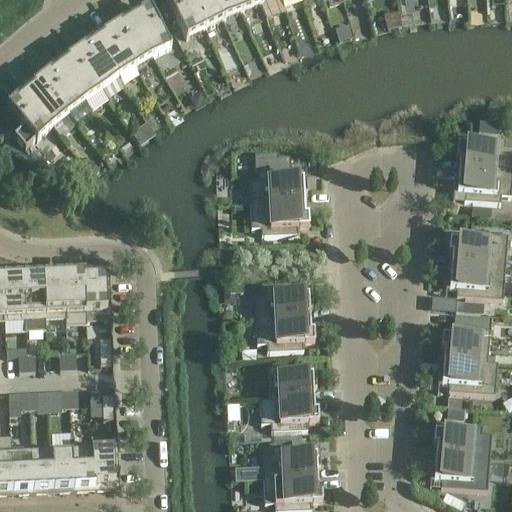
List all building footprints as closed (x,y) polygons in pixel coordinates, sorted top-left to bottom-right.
[(169,0),(164,3),(185,44),(204,34),(187,0),(169,0)] [(187,0),(204,34),(223,25),(211,0),(187,0)] [(211,0),(223,25),(241,17),(233,0),(211,0)] [(233,0),(241,17),(260,10),(256,0),(233,0)] [(256,0),(260,10),(279,2),(278,0),(256,0)] [(129,22),(152,62),(170,52),(148,12),(140,16),(138,13),(127,20),(129,22)] [(118,29),(110,34),(135,73),(152,62),(129,22),(127,20),(116,26),(118,29)] [(90,43),(92,45),(118,84),(135,73),(110,34),(103,39),(101,35),(90,43)] [(74,58),(101,95),(118,84),(92,45),(90,43),(80,50),(82,53),(74,58)] [(55,68),(57,70),(84,107),(101,95),(74,58),(67,63),(65,60),(55,68)] [(47,78),(40,83),(68,120),(84,107),(57,70),(55,68),(44,75),(47,78)] [(21,94),(23,97),(52,132),(68,120),(40,83),(33,89),(31,86),(21,94)] [(13,105),(6,112),(23,132),(13,141),(25,154),(35,145),(36,146),(52,132),(23,97),(21,94),(11,102),(13,105)] [(498,128),(479,127),(478,137),(497,138),(498,128)] [(459,162),(458,173),(511,177),(511,152),(504,152),(505,144),(488,143),(469,141),(468,149),(457,148),(456,161),(459,162)] [(268,165),(268,176),(288,175),(288,164),(268,165)] [(85,169),(93,179),(98,174),(90,165),(85,169)] [(511,178),(511,177),(458,173),(457,184),(454,184),(453,197),(464,198),(463,206),(500,209),(500,201),(510,202),(511,178)] [(249,210),(277,208),(303,207),(303,196),(307,195),(306,182),(295,183),(294,175),(288,175),(268,176),(258,177),(258,185),(248,185),(249,210)] [(303,207),(277,208),(249,210),(251,234),(261,234),(261,242),(297,240),(297,232),(308,231),(308,218),(304,218),(303,207)] [(491,213),(472,211),(470,221),(490,223),(491,213)] [(451,269),(504,273),(507,241),(461,237),(460,245),(449,244),(448,257),(451,257),(451,269)] [(502,305),(504,273),(451,269),(450,280),(446,280),(445,293),(456,294),(456,301),(476,303),(502,305)] [(83,276),(86,330),(86,326),(110,325),(109,299),(105,299),(105,288),(109,287),(108,274),(83,276)] [(42,280),(44,324),(65,323),(63,276),(48,277),(48,280),(42,280)] [(77,276),(63,276),(65,323),(66,323),(66,330),(86,330),(83,276),(82,276),(82,278),(78,279),(77,276)] [(2,282),(4,326),(24,325),(22,278),(7,279),(7,282),(2,282)] [(24,325),(44,324),(42,280),(37,280),(37,278),(22,278),(24,325)] [(242,287),(222,288),(223,297),(242,296),(242,287)] [(255,326),(284,324),(309,323),(308,311),(312,311),(311,298),(300,299),(300,291),(263,293),(264,301),(254,301),(255,326)] [(455,305),(454,316),(482,318),(483,307),(455,305)] [(453,333),(453,340),(441,339),(440,353),(444,353),(443,364),(497,369),(497,368),(487,367),(489,341),(489,335),(490,323),(454,320),(453,333)] [(309,323),(284,324),(255,326),(256,350),(266,350),(267,357),(303,356),(303,348),(314,347),(313,334),(310,334),(309,323)] [(113,369),(111,344),(98,345),(99,370),(113,369)] [(254,354),(241,355),(241,364),(254,364),(254,354)] [(74,359),(66,360),(67,376),(75,375),(74,359)] [(59,376),(67,376),(66,360),(58,360),(59,376)] [(18,378),(26,378),(26,361),(18,362),(18,378)] [(26,361),(26,378),(34,377),(34,361),(26,361)] [(494,401),(497,369),(443,364),(442,376),(438,375),(437,388),(448,389),(448,397),(468,398),(494,401)] [(259,405),(259,406),(313,403),(312,391),(316,391),(315,378),(304,379),(304,371),(284,372),(267,373),(269,405),(259,405)] [(69,413),(68,397),(60,397),(61,414),(69,413)] [(76,397),(68,397),(69,413),(77,413),(76,397)] [(20,416),(28,415),(27,399),(19,399),(20,416)] [(27,399),(28,415),(36,415),(36,399),(27,399)] [(115,424),(114,399),(101,400),(102,425),(115,424)] [(460,414),(461,402),(448,401),(447,413),(460,414)] [(313,414),(313,403),(259,406),(260,430),(270,430),(270,437),(307,436),(306,428),(318,427),(317,414),(313,414)] [(465,425),(466,414),(460,414),(447,413),(446,424),(465,425)] [(435,460),(460,462),(489,464),(491,440),(481,439),(482,431),(465,430),(445,428),(445,436),(433,435),(432,448),(436,449),(435,460)] [(93,493),(93,495),(118,494),(118,481),(114,481),(113,470),(117,470),(116,448),(91,449),(93,493)] [(91,449),(71,450),(73,496),(88,496),(88,493),(93,493),(91,449)] [(73,496),(71,450),(50,451),(52,495),(58,494),(58,497),(73,496)] [(50,451),(30,452),(32,498),(47,498),(47,495),(52,495),(50,451)] [(263,485),(273,485),(317,483),(316,471),(320,471),(319,458),(308,459),(307,451),(271,453),(271,460),(261,461),(263,485)] [(10,453),(0,452),(0,499),(6,500),(6,497),(12,497),(10,453)] [(32,498),(30,452),(10,453),(12,497),(17,496),(18,499),(32,498)] [(486,496),(489,464),(460,462),(435,460),(434,472),(430,471),(429,484),(441,485),(440,493),(486,496)] [(317,483),(273,485),(263,485),(264,510),(274,509),(273,511),(310,511),(310,508),(321,507),(321,494),(317,494),(317,483)] [(439,505),(450,510),(454,503),(443,497),(439,505)]
